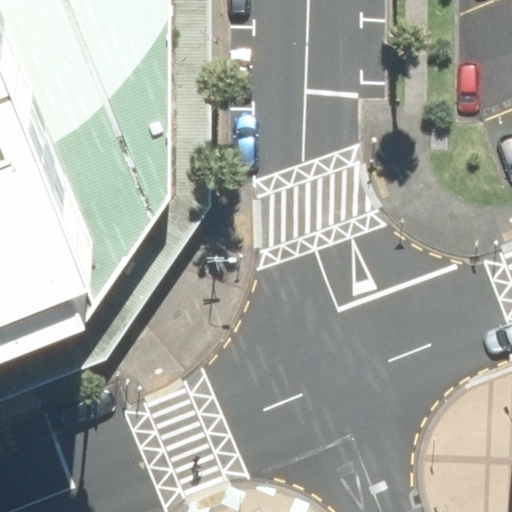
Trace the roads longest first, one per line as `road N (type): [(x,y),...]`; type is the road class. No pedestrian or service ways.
road 1 (unclassified): [(339,384),(307,210),(308,0)]
road 2 (unclassified): [(339,384),(9,511)]
road 3 (unclassified): [(511,307),(339,384)]
road 4 (residential): [(339,384),(383,511)]
